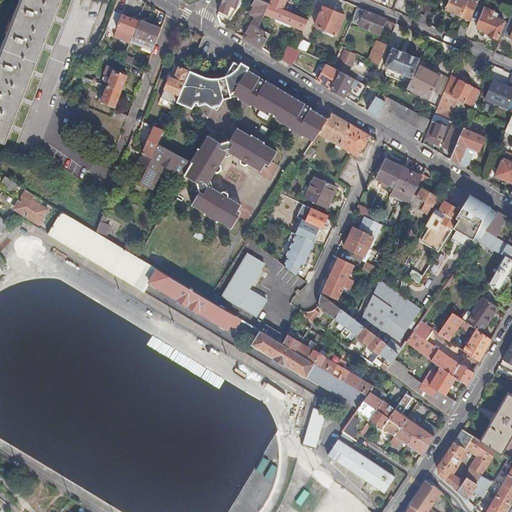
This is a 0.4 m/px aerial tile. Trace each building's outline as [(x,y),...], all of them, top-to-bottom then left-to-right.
[(24,0),(20,10),(16,21),(10,37),(5,51),(0,62),(0,142),(5,144),(12,128),(22,101),(32,74),(43,45),(53,19),(60,0),(24,0)] [(223,0),(219,13),(230,20),(242,0),(223,0)] [(245,38),(262,48),(269,34),(259,28),(265,14),(269,4),(260,0),(253,0),(248,11),(254,15),(250,22),(252,24),(245,38)] [(448,0),(445,9),(470,20),(478,0),(477,0),(448,0)] [(315,26),(344,38),(351,22),(358,7),(347,2),(342,14),(323,7),(315,26)] [(269,4),(265,14),(303,30),(307,20),(282,9),(283,7),(278,5),(277,7),(269,4)] [(358,7),(351,22),(379,33),(386,18),(358,7)] [(489,35),(498,39),(505,21),(496,17),(498,13),(484,7),(477,27),(490,32),(489,35)] [(412,9),(408,17),(418,21),(427,25),(428,25),(433,12),(427,10),(425,15),(412,9)] [(139,20),(115,11),(109,25),(106,34),(115,38),(115,37),(131,43),(132,40),(134,34),(139,20)] [(511,12),(508,22),(503,35),(511,38),(511,12)] [(223,25),(226,27),(230,20),(219,13),(218,16),(220,23),(223,25)] [(134,34),(156,43),(161,29),(139,20),(134,34)] [(505,21),(498,39),(501,40),(503,35),(508,22),(505,21)] [(460,27),(456,37),(462,40),(466,30),(460,27)] [(132,40),(154,49),(156,43),(134,34),(132,40)] [(296,48),(299,50),(304,52),(309,41),(300,37),(296,48)] [(383,54),(386,45),(375,41),(368,60),(378,66),(383,54)] [(279,58),(288,63),(290,61),(292,62),(299,50),(296,48),(287,44),(279,58)] [(385,66),(411,78),(412,75),(418,63),(420,59),(392,47),(385,66)] [(340,62),(352,67),(357,54),(345,50),(340,62)] [(226,77),(230,93),(244,68),(235,62),(226,77)] [(431,70),(418,63),(412,75),(414,76),(408,87),(429,98),(432,92),(441,74),(432,69),(431,70)] [(327,64),(318,81),(331,88),(340,71),(332,66),(327,64)] [(81,65),(78,71),(88,75),(91,69),(81,65)] [(166,87),(180,94),(188,75),(190,71),(180,67),(174,80),(170,78),(166,87)] [(230,93),(231,98),(238,96),(246,101),(252,92),(257,95),(253,102),(254,102),(252,105),(253,105),(267,81),(266,81),(260,78),(260,77),(244,68),(230,93)] [(112,76),(108,86),(122,92),(128,76),(114,70),(113,74),(110,73),(109,75),(112,76)] [(331,88),(343,96),(352,77),(340,71),(331,88)] [(77,74),(75,79),(89,85),(89,83),(102,88),(104,84),(96,82),(93,81),(77,74)] [(432,92),(441,97),(449,79),(441,74),(432,92)] [(511,74),(507,86),(493,80),(485,99),(506,107),(507,106),(511,108),(511,74)] [(192,108),(198,106),(196,97),(198,96),(203,94),(205,104),(224,99),(220,83),(216,83),(213,83),(209,83),(204,82),(188,75),(180,94),(177,103),(192,109),(192,108)] [(450,75),(449,79),(441,97),(437,108),(435,114),(450,120),(458,101),(459,99),(464,101),(473,106),(477,98),(480,91),(472,86),(450,75)] [(348,93),(359,99),(367,86),(358,80),(356,84),(351,86),(348,93)] [(267,81),(253,105),(266,113),(270,112),(272,109),(279,113),(290,95),(267,81)] [(116,107),(122,92),(108,86),(103,99),(101,98),(100,100),(102,102),(116,107)] [(365,103),(373,89),(367,86),(359,99),(365,103)] [(379,92),(368,110),(377,116),(382,107),(388,97),(379,92)] [(277,116),(278,119),(292,127),(293,125),(294,125),(298,119),(303,122),(299,128),(301,130),(300,132),(314,141),(319,133),(328,119),(311,109),(312,108),(305,104),(290,95),(279,113),(277,116)] [(382,107),(424,132),(430,120),(388,97),(382,107)] [(116,110),(113,117),(127,122),(129,116),(116,110)] [(163,112),(157,127),(165,131),(171,115),(163,112)] [(358,157),(371,135),(356,126),(332,112),(328,119),(319,133),(336,144),(335,147),(339,149),(341,147),(358,157)] [(440,146),(450,120),(435,114),(424,139),(440,146)] [(443,147),(453,152),(459,138),(462,129),(464,126),(454,122),(443,147)] [(155,126),(144,153),(144,154),(153,158),(159,145),(165,131),(157,127),(155,126)] [(453,152),(450,159),(459,164),(466,168),(475,145),(481,148),(486,137),(482,135),(483,133),(480,131),(479,134),(465,127),(464,130),(462,129),(459,138),(453,152)] [(229,144),(229,146),(239,129),(238,129),(229,144)] [(244,165),(247,164),(261,142),(239,129),(229,146),(230,149),(234,151),(236,149),(238,150),(237,152),(239,154),(241,152),(245,154),(241,160),(242,163),(244,165)] [(506,146),(511,135),(505,131),(504,134),(500,143),(506,146)] [(211,169),(215,171),(219,164),(215,162),(217,158),(220,160),(222,157),(219,155),(220,153),(223,155),(225,151),(224,146),(208,136),(192,164),(185,175),(201,184),(206,183),(212,173),(209,171),(211,169)] [(261,142),(247,164),(248,164),(248,163),(261,170),(266,163),(269,164),(277,151),(261,142)] [(153,158),(166,165),(185,176),(192,162),(159,145),(153,158)] [(495,175),(511,182),(511,158),(511,159),(511,157),(511,154),(505,151),(495,175)] [(141,183),(142,184),(152,161),(143,156),(140,162),(149,167),(141,183)] [(44,157),(33,167),(56,193),(68,183),(44,157)] [(152,161),(142,184),(153,190),(166,165),(153,158),(152,161)] [(375,179),(385,183),(395,163),(385,159),(375,179)] [(385,183),(394,187),(404,167),(395,163),(385,183)] [(391,193),(400,198),(400,197),(413,172),(404,167),(394,187),(391,193)] [(400,197),(410,202),(422,176),(413,172),(400,197)] [(14,192),(20,183),(7,175),(2,184),(14,192)] [(328,208),(332,198),(330,197),(335,186),(315,176),(306,198),(328,208)] [(429,180),(422,176),(410,202),(401,219),(405,222),(418,198),(425,203),(421,210),(428,214),(438,197),(424,189),(429,180)] [(194,206),(214,217),(229,193),(225,191),(223,192),(219,198),(215,196),(217,194),(214,192),(212,195),(210,194),(212,191),(207,188),(204,189),(194,206)] [(33,200),(36,194),(28,189),(16,208),(39,223),(48,209),(33,200)] [(193,205),(194,206),(204,189),(202,189),(193,205)] [(229,193),(214,217),(232,228),(240,215),(237,213),(242,205),(229,197),(229,196),(229,193)] [(460,210),(456,217),(459,218),(473,196),(470,194),(460,210)] [(459,218),(453,227),(458,230),(453,237),(464,244),(469,236),(477,240),(480,237),(485,230),(493,219),(498,211),(487,204),(473,196),(459,218)] [(450,228),(456,218),(456,217),(460,210),(445,201),(439,211),(448,216),(443,224),(450,228)] [(355,212),(368,218),(372,211),(358,204),(355,212)] [(312,208),(305,205),(303,210),(309,213),(312,208)] [(322,228),(328,215),(312,208),(309,213),(303,210),(299,217),(322,228)] [(368,218),(378,222),(381,215),(372,211),(368,218)] [(485,230),(494,235),(505,215),(498,211),(493,219),(485,230)] [(236,327),(241,319),(209,300),(106,238),(97,233),(64,212),(50,234),(145,292),(150,282),(178,299),(199,312),(200,312),(228,328),(230,324),(236,327)] [(0,219),(0,238),(10,229),(0,219)] [(102,221),(97,233),(106,238),(110,226),(102,221)] [(378,235),(391,241),(395,232),(382,226),(378,235)] [(349,236),(372,247),(373,246),(370,244),(373,236),(353,227),(349,236)] [(502,250),(507,242),(505,241),(494,235),(485,230),(480,237),(502,250)] [(285,265),(298,275),(303,264),(305,265),(315,242),(298,234),(285,265)] [(371,250),(372,247),(349,236),(344,246),(353,251),(351,256),(361,261),(368,248),(371,250)] [(499,289),(505,280),(507,276),(510,277),(511,273),(511,245),(508,243),(502,253),(505,255),(489,283),(499,289)] [(269,266),(250,255),(225,299),(261,320),(271,303),(253,292),(269,266)] [(347,278),(353,265),(339,258),(323,292),(337,299),(343,287),(347,288),(348,286),(344,284),(346,280),(350,282),(351,279),(347,278)] [(362,269),(375,275),(378,268),(365,262),(362,269)] [(413,273),(410,277),(419,282),(424,274),(420,271),(417,275),(413,273)] [(382,330),(383,329),(399,340),(421,309),(379,281),(362,316),(363,317),(381,330),(382,330)] [(319,295),(319,301),(326,305),(323,309),(334,318),(341,309),(321,293),(319,295)] [(468,307),(460,318),(463,320),(466,315),(472,318),(484,298),(483,297),(474,311),(468,307)] [(463,320),(470,324),(476,329),(481,332),(497,307),(484,298),(472,318),(466,315),(463,320)] [(309,320),(312,322),(320,313),(315,309),(311,311),(307,312),(309,320)] [(340,323),(345,327),(352,318),(341,309),(334,318),(340,323)] [(436,331),(449,340),(459,325),(466,330),(470,324),(463,320),(460,318),(453,313),(440,330),(438,329),(436,331)] [(381,330),(363,317),(359,323),(363,326),(375,335),(376,336),(381,330)] [(342,331),(341,333),(345,336),(349,330),(357,335),(363,326),(359,323),(352,318),(345,327),(342,331)] [(428,357),(441,366),(457,377),(467,384),(468,384),(475,372),(461,365),(448,356),(426,340),(433,329),(420,321),(406,341),(428,357)] [(345,327),(340,323),(337,327),(342,331),(345,327)] [(261,331),(283,344),(287,337),(265,324),(261,331)] [(357,335),(348,347),(352,349),(360,338),(368,344),(375,335),(363,326),(357,335)] [(285,363),(360,407),(365,400),(368,395),(356,388),(344,380),(332,373),(320,366),(308,359),(296,352),(283,344),(261,331),(255,328),(251,336),(256,340),(254,344),(275,357),(275,358),(284,364),(285,363)] [(304,337),(302,340),(305,341),(313,330),(309,328),(304,337)] [(476,329),(464,350),(471,354),(480,360),(492,339),(481,332),(476,329)] [(287,337),(283,344),(296,352),(301,342),(302,340),(304,337),(299,334),(296,339),(288,334),(287,337)] [(368,344),(366,347),(374,353),(378,355),(379,352),(386,343),(376,336),(375,335),(368,344)] [(391,339),(387,345),(391,347),(397,353),(402,347),(391,339)] [(301,342),(296,352),(308,359),(313,349),(316,343),(313,341),(310,347),(301,342)] [(386,343),(379,352),(387,359),(381,367),(385,370),(393,359),(397,353),(391,347),(387,345),(386,343)] [(458,353),(461,348),(454,343),(451,349),(458,353)] [(308,359),(320,366),(325,357),(313,349),(308,359)] [(320,366),(332,373),(337,364),(345,352),(342,350),(335,362),(325,357),(320,366)] [(345,352),(337,364),(340,365),(347,353),(345,352)] [(468,358),(477,364),(480,360),(471,354),(468,358)] [(393,359),(385,370),(398,378),(401,381),(404,377),(406,373),(409,370),(393,359)] [(337,364),(332,373),(344,380),(349,371),(340,365),(337,364)] [(344,380),(356,388),(362,378),(365,373),(353,366),(349,371),(344,380)] [(422,384),(417,392),(422,396),(448,414),(456,402),(446,396),(457,377),(441,366),(437,373),(431,370),(422,384)] [(511,370),(500,366),(496,373),(511,378),(511,370)] [(410,387),(417,392),(422,384),(406,373),(404,377),(401,381),(410,387)] [(356,388),(368,395),(374,386),(362,378),(356,388)] [(383,393),(386,395),(393,384),(390,382),(383,393)] [(365,400),(377,409),(383,400),(385,397),(383,396),(381,399),(376,395),(380,389),(374,386),(368,395),(365,400)] [(509,393),(481,440),(498,451),(502,454),(511,437),(511,392),(511,394),(509,393)] [(389,417),(402,426),(408,417),(403,413),(413,398),(406,393),(398,404),(395,408),(389,417)] [(367,419),(369,421),(371,418),(377,409),(365,400),(360,407),(358,410),(369,417),(367,419)] [(383,400),(377,409),(389,417),(395,408),(383,400)] [(325,408),(311,406),(303,444),(317,447),(325,408)] [(377,409),(371,418),(381,425),(379,428),(381,429),(383,427),(389,417),(377,409)] [(402,426),(415,435),(421,426),(413,420),(416,416),(411,413),(410,414),(408,417),(402,426)] [(343,431),(344,432),(349,435),(359,420),(353,417),(343,431)] [(389,417),(383,427),(394,434),(392,436),(394,437),(395,435),(402,426),(389,417)] [(426,419),(421,426),(427,430),(431,423),(426,419)] [(367,423),(360,433),(363,436),(370,425),(367,423)] [(415,435),(428,444),(439,429),(431,423),(427,430),(421,426),(415,435)] [(395,435),(408,444),(415,435),(402,426),(395,435)] [(379,428),(370,440),(372,442),(381,429),(379,428)] [(439,473),(458,491),(464,481),(454,473),(455,471),(457,467),(455,465),(465,449),(477,457),(476,459),(488,466),(498,451),(481,440),(462,428),(453,442),(454,443),(438,466),(439,473)] [(353,448),(358,441),(355,440),(349,435),(344,432),(329,454),(386,492),(396,476),(353,448)] [(408,444),(422,454),(428,444),(415,435),(408,444)] [(385,437),(379,446),(385,450),(391,441),(385,437)] [(476,459),(470,468),(481,476),(481,475),(482,475),(488,466),(476,459)] [(476,483),(481,476),(470,468),(469,478),(476,483)] [(486,510),(484,511),(504,511),(511,500),(511,469),(511,471),(509,470),(506,476),(508,477),(499,492),(497,491),(494,497),(496,498),(488,511),(486,510)] [(305,491),(318,500),(330,483),(317,474),(305,491)] [(476,483),(480,485),(485,477),(482,475),(481,475),(481,476),(476,483)] [(488,490),(480,485),(476,483),(469,478),(467,477),(464,481),(458,491),(465,497),(468,499),(473,492),(475,493),(483,498),(488,490)] [(485,477),(480,485),(488,490),(494,480),(485,477)] [(499,483),(495,481),(494,480),(488,490),(493,493),(499,483)] [(411,506),(411,507),(412,506),(419,511),(437,511),(432,508),(442,493),(427,482),(420,493),(411,506)] [(310,497),(304,511),(305,511),(311,511),(316,499),(310,497)]
